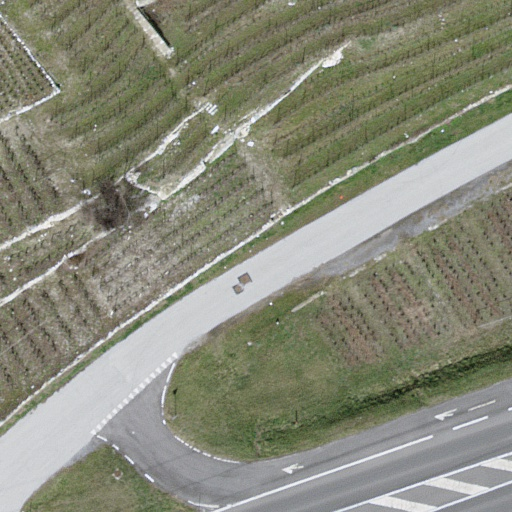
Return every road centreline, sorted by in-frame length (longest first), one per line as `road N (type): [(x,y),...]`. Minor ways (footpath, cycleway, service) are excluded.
road 1 (unclassified): [(511,135),(223,296),(118,374)]
road 2 (unclassified): [(381,511),(181,469),(135,429),(118,374)]
road 3 (unclassified): [(118,374),(0,481)]
road 4 (primary): [(511,466),(381,511)]
